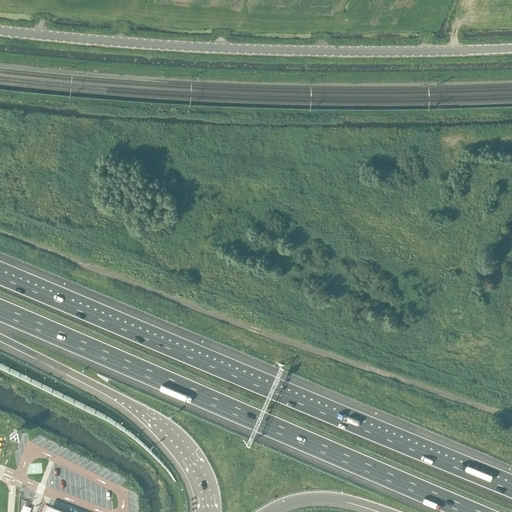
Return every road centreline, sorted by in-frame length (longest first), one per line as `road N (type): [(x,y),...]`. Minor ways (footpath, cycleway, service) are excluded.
road 1 (motorway): [(511,490),(0,277)]
road 2 (tertiary): [(511,46),(228,47),(0,29)]
road 3 (motorway): [(0,311),(471,511)]
road 4 (motorway): [(0,336),(148,415),(197,468),(208,511)]
road 5 (motorway): [(262,511),(330,496),(389,511)]
